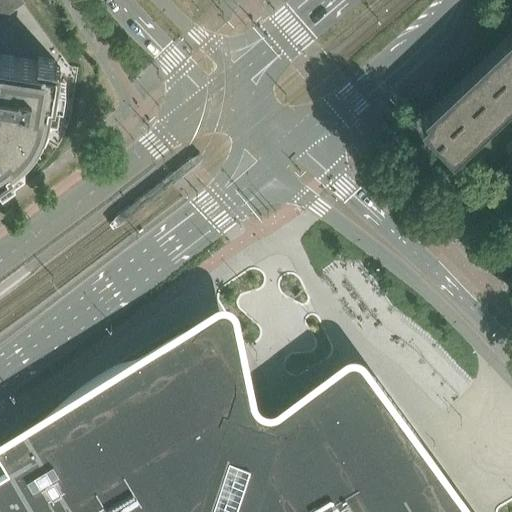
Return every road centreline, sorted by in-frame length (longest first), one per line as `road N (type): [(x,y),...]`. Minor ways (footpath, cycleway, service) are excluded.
road 1 (secondary): [(0,370),(273,164)]
road 2 (tertiary): [(273,164),(422,285),(511,380)]
road 3 (tertiary): [(511,353),(301,137)]
road 4 (secondary): [(211,98),(0,258)]
road 5 (secondary): [(301,137),(415,42),(450,0)]
road 6 (residential): [(117,0),(211,98)]
